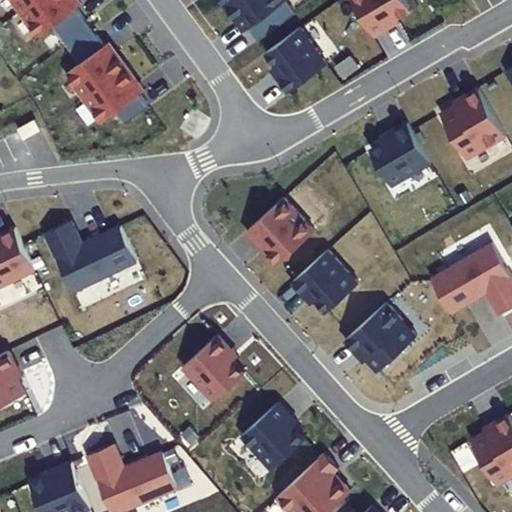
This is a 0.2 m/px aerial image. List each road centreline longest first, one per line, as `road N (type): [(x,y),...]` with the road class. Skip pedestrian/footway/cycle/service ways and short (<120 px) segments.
road 1 (residential): [(511,13),(251,147)]
road 2 (residential): [(221,273),(71,411),(0,447)]
road 3 (residential): [(221,273),(380,448)]
road 4 (residential): [(165,0),(224,85),(251,147)]
road 5 (residential): [(160,165),(0,182)]
road 6 (residential): [(380,448),(511,363)]
road 7 (residential): [(160,165),(175,213),(221,273)]
